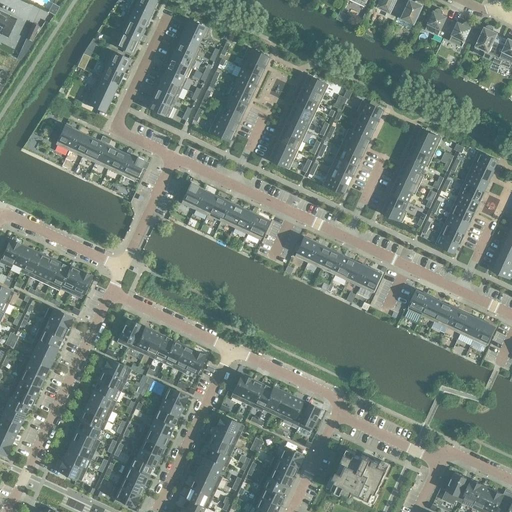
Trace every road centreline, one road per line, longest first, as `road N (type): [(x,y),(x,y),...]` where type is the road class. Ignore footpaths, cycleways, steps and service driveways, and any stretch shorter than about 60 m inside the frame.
road 1 (residential): [(110,292),(10,511)]
road 2 (residential): [(172,156),(118,126),(166,19)]
road 3 (residential): [(231,350),(155,511)]
road 4 (residential): [(110,292),(231,350)]
road 5 (residential): [(0,215),(121,267)]
road 6 (residential): [(231,350),(335,398),(337,414)]
road 7 (residential): [(348,238),(233,184)]
road 8 (residential): [(461,291),(348,238)]
road 9 (residential): [(172,156),(121,267)]
